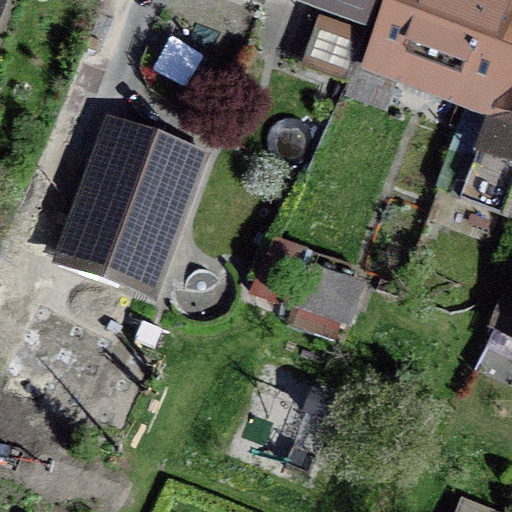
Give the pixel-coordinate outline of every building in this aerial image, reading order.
[(317,0),(370,19),(378,0),(317,0)] [(511,11),(483,0),(390,0),(369,57),(496,105),(461,199),(511,217),(511,11)] [(178,218),(202,156),(171,145),(166,157),(107,135),(65,257),(124,278),(149,206),(178,218)] [(306,267),(293,305),(350,324),(363,286),(306,267)] [(511,304),(504,301),(492,326),(511,335),(511,304)] [(6,382),(79,420),(101,372),(29,336),(6,382)] [(457,511),(483,511),(484,511),(462,502),(457,511)]
